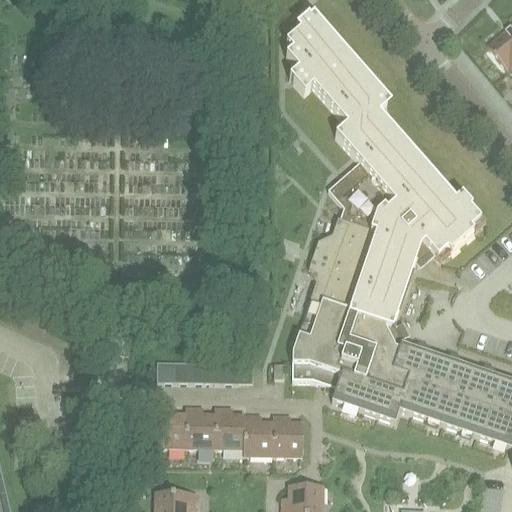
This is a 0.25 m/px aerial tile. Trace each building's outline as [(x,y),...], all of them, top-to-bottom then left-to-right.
[(511,387),(401,350),(399,354),(394,352),(384,334),(391,313),(400,305),(405,295),(407,289),(409,278),(407,267),(412,251),(420,254),(425,250),(437,263),(446,255),(449,258),(473,237),(470,234),(479,225),(469,213),(471,211),(461,200),(452,207),(436,189),(433,192),(418,174),(421,172),(400,147),(397,150),(382,133),(385,130),(375,119),(387,109),(376,96),(372,99),(357,81),(360,78),(339,54),(336,57),(321,40),(324,37),(313,24),(309,27),(308,26),(301,32),(303,34),(287,48),(293,55),(287,61),(299,75),(290,82),(305,99),(314,92),(348,130),(336,140),(360,168),(328,195),(344,213),(340,225),(338,224),(332,241),(318,247),(309,274),(316,288),(292,359),(291,386),(312,387),(336,395),(332,405),(394,426),(398,414),(511,452),(511,448),(511,387)] [(507,75),(509,73),(511,70),(511,31),(488,51),(507,75)] [(93,44),(92,51),(102,51),(102,53),(103,54),(110,62),(112,63),(123,63),(124,63),(132,55),(132,54),(133,52),(142,52),(142,45),(133,45),(132,43),(132,42),(124,34),(123,33),(112,33),(111,34),(103,41),(103,42),(102,44),(93,44)] [(1,284),(9,292),(21,281),(12,272),(1,284)] [(219,351),(229,344),(220,331),(210,337),(219,351)] [(239,368),(218,367),(161,367),(160,387),(238,388),(239,368)] [(274,369),(274,383),(284,384),(284,369),(274,369)] [(184,452),(184,419),(169,418),(170,412),(155,412),(155,452),(184,452)] [(214,453),(215,419),(199,419),(199,412),(184,412),(184,419),(184,452),(214,453)] [(243,453),(244,419),(228,419),(228,413),(215,412),(215,419),(214,453),(243,453)] [(272,461),(273,427),(257,427),(258,419),(244,419),(243,453),(243,461),(272,461)] [(273,420),(273,427),(272,461),(302,462),(303,427),(286,427),(286,420),(273,420)] [(462,494),(476,499),(472,511),(501,511),(508,491),(467,478),(462,494)] [(281,506),(281,511),(322,511),(323,490),(288,489),(288,506),(281,506)] [(154,497),(153,511),(188,511),(196,511),(196,497),(154,497)]
